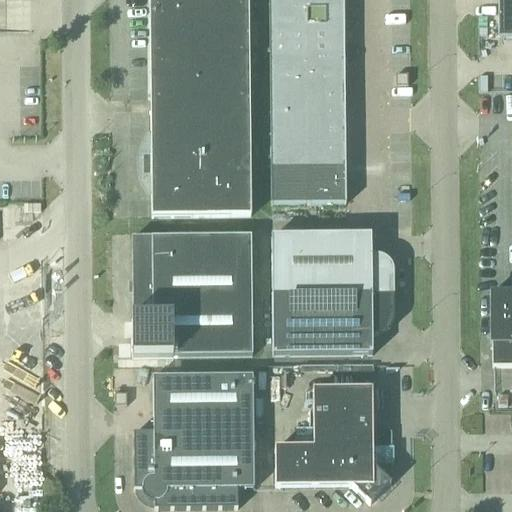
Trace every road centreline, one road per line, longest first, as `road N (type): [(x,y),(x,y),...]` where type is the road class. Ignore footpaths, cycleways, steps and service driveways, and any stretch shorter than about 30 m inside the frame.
road 1 (unclassified): [(81,511),(74,0)]
road 2 (unclassified): [(441,511),(439,0)]
